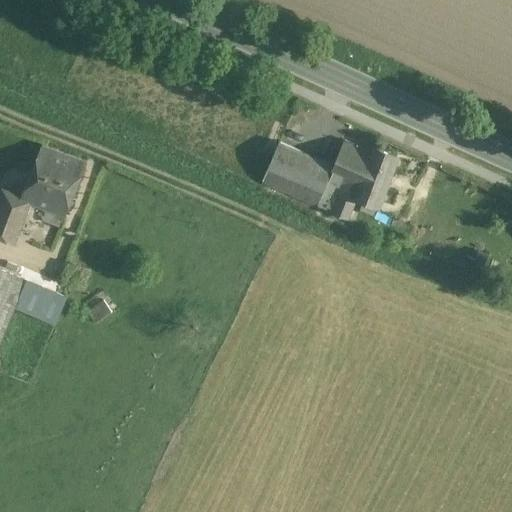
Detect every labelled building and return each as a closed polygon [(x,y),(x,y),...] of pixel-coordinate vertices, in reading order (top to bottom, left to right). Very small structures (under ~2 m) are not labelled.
[(334,165),(279,141),(261,183),(333,211),(331,213),(348,220),(356,201),(354,200),(373,152),(345,140),(334,165)] [(373,152),(354,200),(356,201),(361,203),(359,209),(371,213),(372,208),(376,209),(397,154),(376,145),(373,152)] [(86,164),(42,147),(22,198),(21,200),(30,203),(65,217),(86,164)] [(22,198),(3,191),(0,199),(0,239),(14,245),(30,203),(21,200),(22,198)] [(88,271),(67,264),(62,280),(82,287),(88,271)] [(26,280),(0,269),(0,341),(15,306),(26,280)] [(66,298),(26,280),(15,306),(55,324),(66,298)] [(103,300),(87,313),(95,324),(112,312),(103,300)]
